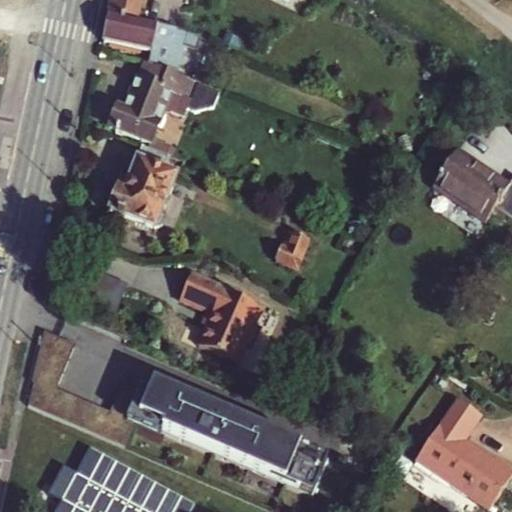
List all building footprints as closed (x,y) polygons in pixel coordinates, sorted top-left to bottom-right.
[(111,0),(109,15),(142,22),(147,0),(111,0)] [(179,76),(185,50),(198,52),(201,41),(176,30),(142,22),(109,15),(103,41),(149,53),(146,64),(179,76)] [(146,64),(145,63),(138,81),(136,81),(124,112),(118,109),(110,130),(150,145),(151,142),(163,110),(184,118),(186,112),(193,115),(211,108),(218,92),(179,76),(146,64)] [(161,174),(168,158),(167,158),(170,149),(151,142),(150,145),(148,150),(141,147),(135,161),(131,160),(124,177),(128,178),(125,185),(122,194),(117,191),(115,197),(108,199),(105,206),(109,210),(106,216),(152,235),(155,229),(161,228),(163,221),(160,216),(176,180),(161,174)] [(511,181),(509,186),(459,152),(434,188),(487,224),(496,210),(511,220),(511,181)] [(121,182),(117,191),(122,194),(125,185),(121,182)] [(287,234),(282,247),(288,250),(294,236),(287,234)] [(296,270),(308,242),(294,236),(288,250),(282,247),(276,261),(296,270)] [(97,272),(88,303),(119,312),(128,281),(97,272)] [(262,313),(235,302),(237,296),(193,281),(183,307),(214,320),(202,351),(240,367),(247,349),(251,350),(260,328),(257,327),(262,313)] [(152,385),(135,424),(310,499),(326,460),(152,385)] [(483,418),(458,401),(416,463),(487,511),(490,511),(511,480),(511,476),(465,444),(483,418)] [(189,511),(196,499),(90,451),(79,475),(63,468),(51,495),(62,501),(57,511),(189,511)]
